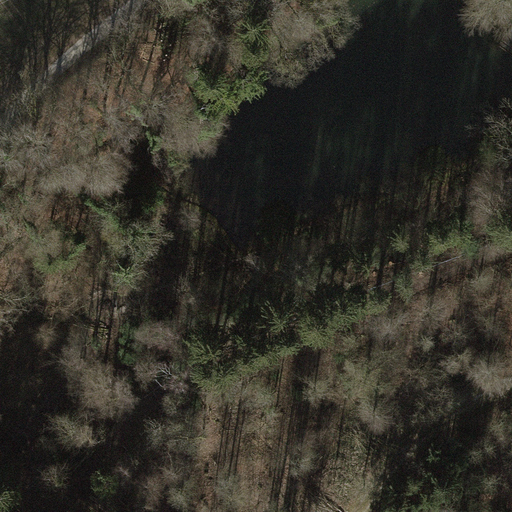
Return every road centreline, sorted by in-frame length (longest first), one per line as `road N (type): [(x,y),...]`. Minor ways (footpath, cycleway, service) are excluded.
road 1 (track): [(511,247),(190,375),(122,424),(54,511)]
road 2 (track): [(511,387),(462,409),(410,448),(363,511)]
road 3 (track): [(0,131),(135,0)]
